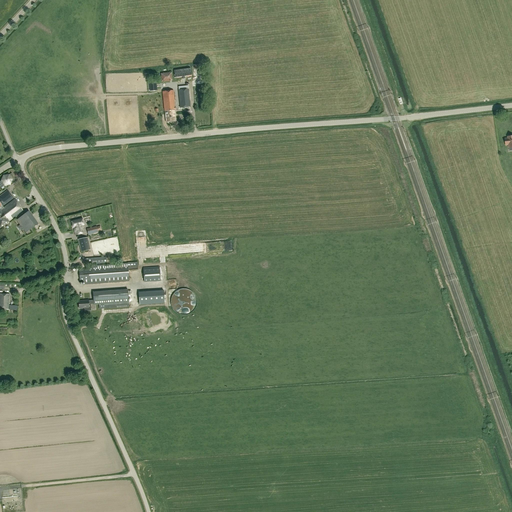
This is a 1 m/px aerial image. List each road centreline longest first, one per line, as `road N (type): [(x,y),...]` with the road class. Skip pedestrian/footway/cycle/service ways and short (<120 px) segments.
road 1 (unclassified): [(511,106),(58,147),(16,161)]
road 2 (unclassified): [(148,511),(65,318),(60,239),(16,161)]
